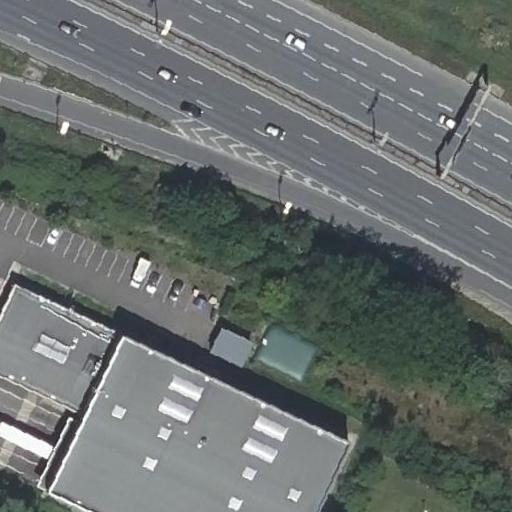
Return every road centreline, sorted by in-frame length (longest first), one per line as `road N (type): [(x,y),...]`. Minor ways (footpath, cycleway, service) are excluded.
road 1 (motorway): [(5,0),(293,139),(511,258)]
road 2 (motorway): [(0,82),(511,272)]
road 3 (motorway): [(511,174),(175,0)]
